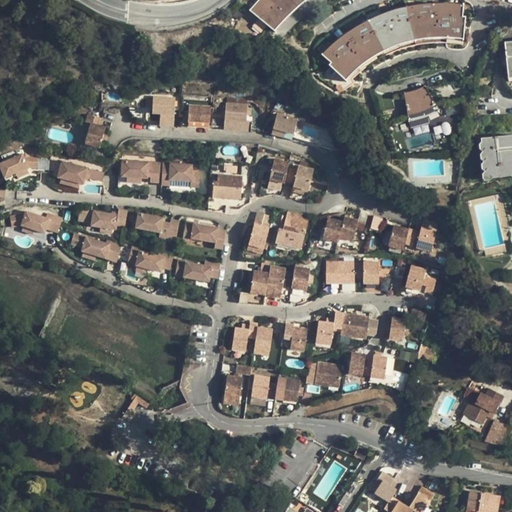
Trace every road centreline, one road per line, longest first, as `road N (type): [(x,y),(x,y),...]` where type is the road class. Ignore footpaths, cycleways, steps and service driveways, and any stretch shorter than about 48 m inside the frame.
road 1 (residential): [(236,221),(206,381),(217,416),(247,427),(330,426),(394,453)]
road 2 (residential): [(394,453),(511,478)]
